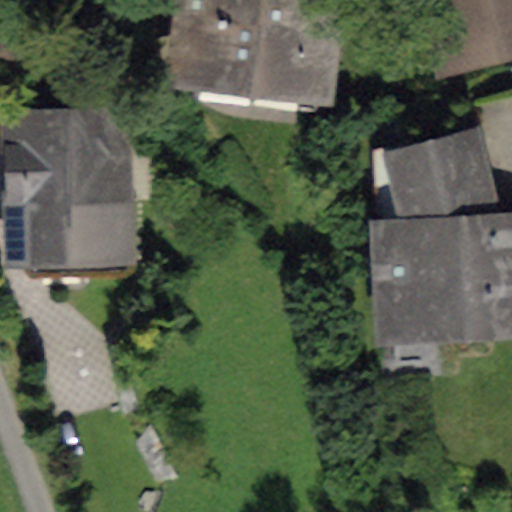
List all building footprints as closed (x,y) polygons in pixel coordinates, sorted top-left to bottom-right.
[(328,0),(189,0),(182,62),(202,64),(201,75),(252,82),(254,71),(319,79),(328,0)] [(511,0),(469,0),(429,10),(444,68),(511,50),(511,0)] [(25,11),(0,6),(0,44),(19,48),(25,11)] [(66,123),(11,125),(12,168),(21,167),(23,212),(33,212),(34,264),(126,262),(124,205),(114,205),(112,122),(98,122),(97,97),(65,98),(66,123)] [(467,143),(390,162),(401,206),(402,234),(389,234),(392,313),(429,309),(430,323),(511,318),(511,207),(484,209),(467,143)] [(124,347),(136,406),(200,393),(186,332),(124,347)]
